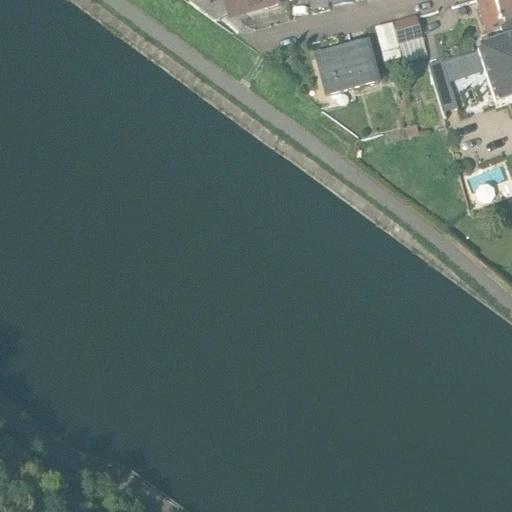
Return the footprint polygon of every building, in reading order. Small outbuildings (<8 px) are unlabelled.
[(226,27),(277,13),(273,0),(206,0),(207,1),(187,8),(214,28),(225,21),(226,27)] [(295,0),(297,9),(332,3),(333,11),(332,11),(332,12),(351,9),(349,0),(295,0)] [(511,0),(492,0),(474,5),(485,40),(478,42),(482,53),(500,47),(497,37),(511,31),(511,0)] [(414,23),(390,30),(398,63),(399,67),(425,60),(414,23)] [(390,30),(374,34),(383,68),(398,63),(390,30)] [(482,81),(493,114),(511,107),(511,31),(497,37),(500,47),(482,53),(473,56),(482,81)] [(316,69),(324,103),(376,89),(366,50),(349,54),(351,61),(316,69)] [(316,69),(351,61),(349,54),(349,52),(311,61),(313,70),(316,69)] [(449,90),(482,81),(473,56),(427,71),(441,118),(456,114),(449,90)] [(415,130),(382,139),(384,149),(417,140),(415,130)]
